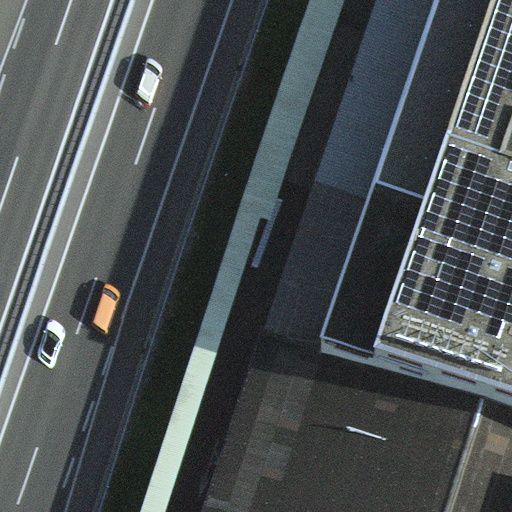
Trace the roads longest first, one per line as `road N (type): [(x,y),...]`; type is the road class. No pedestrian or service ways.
road 1 (motorway): [(19,511),(195,0)]
road 2 (motorway): [(73,0),(0,215)]
